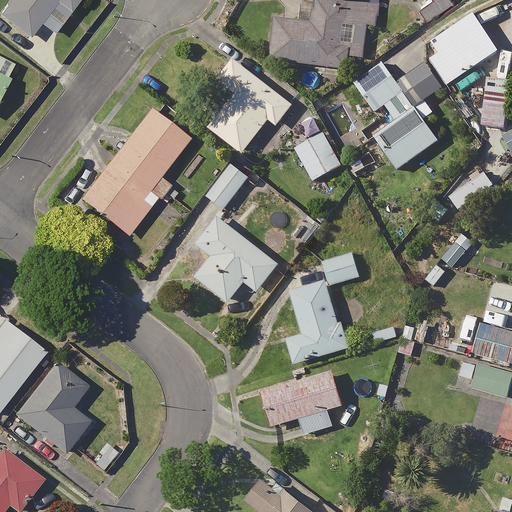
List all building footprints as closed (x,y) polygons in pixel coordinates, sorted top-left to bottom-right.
[(74,0),(3,0),(0,5),(0,17),(26,36),(36,22),(51,32),(74,0)] [(374,0),(298,0),(296,18),(269,15),(265,57),(341,65),(343,54),(359,55),(362,23),(372,24),(374,0)] [(445,0),(414,0),(412,2),(421,16),(445,0)] [(450,46),(432,57),(439,69),(457,58),(450,46)] [(492,55),(489,75),(481,73),(475,120),(505,124),(511,78),(504,77),(506,57),(492,55)] [(287,104),(227,56),(212,76),(229,90),(202,124),(237,151),(264,118),(271,124),(287,104)] [(0,85),(12,63),(0,57),(0,85)] [(410,107),(377,60),(349,80),(371,110),(380,103),(388,114),(381,119),(367,129),(394,167),(433,139),(418,118),(429,110),(421,99),(410,107)] [(438,85),(420,61),(403,74),(421,98),(438,85)] [(184,136),(145,106),(75,197),(124,234),(164,182),(155,175),(184,136)] [(339,162),(321,130),(291,146),(309,179),(339,162)] [(245,175),(227,161),(202,193),(220,207),(245,175)] [(488,182),(477,168),(442,195),(453,209),(488,182)] [(274,262),(212,213),(190,240),(207,253),(190,274),(223,300),(240,279),(253,289),(274,262)] [(314,228),(301,219),(290,234),(303,244),(314,228)] [(318,260),(320,268),(301,274),(283,280),(299,331),(281,337),(289,363),(345,345),(326,284),(354,275),(347,251),(318,260)] [(0,402),(40,349),(0,318),(0,402)] [(388,325),(367,331),(371,344),(392,337),(388,325)] [(467,387),(502,396),(504,387),(508,388),(511,372),(511,371),(460,358),(455,374),(470,378),(467,387)] [(82,384),(50,359),(9,411),(60,451),(85,420),(66,405),(82,384)] [(337,403),(327,368),(256,389),(266,423),(294,415),(300,433),(328,424),(323,407),(337,403)] [(386,379),(371,379),(371,399),(386,399),(386,379)] [(511,407),(479,398),(469,432),(490,438),(491,435),(499,437),(497,441),(511,445),(511,444),(511,407)] [(484,452),(459,448),(457,461),(482,465),(484,452)] [(38,479),(0,449),(0,506),(3,503),(13,511),(38,479)] [(501,460),(487,456),(481,479),(494,483),(501,460)] [(271,485),(257,474),(239,496),(259,511),(309,511),(311,510),(275,481),(271,485)] [(511,498),(499,495),(496,507),(511,511),(511,498)]
